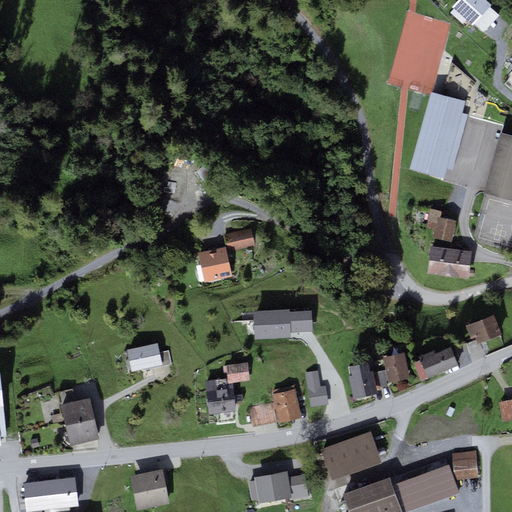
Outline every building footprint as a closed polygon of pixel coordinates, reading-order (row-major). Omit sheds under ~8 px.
[(492,5),(486,0),(457,0),(451,7),(453,9),(450,12),(462,24),(467,20),(472,25),(474,22),(484,32),(499,16),(490,7),(492,5)] [(465,104),(432,95),(411,173),(444,182),(465,104)] [(511,139),(500,136),(484,196),(511,203),(511,139)] [(442,215),(432,213),(427,232),(434,234),(432,242),(451,247),(457,225),(441,221),(442,215)] [(251,229),(224,235),(228,253),(255,247),(251,229)] [(472,251),(431,246),(428,274),(468,279),(472,251)] [(225,247),(198,253),(205,283),(232,278),(225,247)] [(315,334),(313,309),(251,312),(253,338),(315,334)] [(493,316),(466,326),(471,338),(475,336),(477,343),(500,335),(493,316)] [(157,346),(126,353),(131,374),(162,367),(157,346)] [(433,351),(417,357),(427,380),(458,366),(450,348),(435,354),(433,351)] [(404,355),(385,359),(389,384),(409,380),(404,355)] [(371,364),(350,369),(357,399),(377,395),(371,364)] [(248,365),(226,368),(228,381),(229,386),(233,386),(250,383),(248,365)] [(386,370),(379,372),(382,388),(389,387),(386,370)] [(311,407),(328,404),(325,385),(320,386),(318,371),(305,373),(311,407)] [(228,381),(205,384),(209,417),(237,414),(233,386),(229,386),(228,381)] [(60,391),(62,403),(88,399),(87,388),(60,391)] [(275,406),(253,410),(256,428),(300,420),(295,392),(273,395),(275,406)] [(89,400),(60,407),(70,447),(98,441),(89,400)] [(511,402),(499,405),(503,423),(511,421),(511,402)] [(372,435),(322,452),(333,484),(383,467),(372,435)] [(477,451),(453,453),(455,481),(479,479),(477,451)] [(161,471),(131,478),(140,511),(169,504),(161,471)] [(287,471),(254,477),(259,503),(289,498),(292,497),(289,477),(287,471)] [(75,477),(23,483),(26,511),(28,511),(44,510),(70,507),(79,506),(75,477)] [(401,511),(390,480),(342,496),(347,511),(401,511)]
